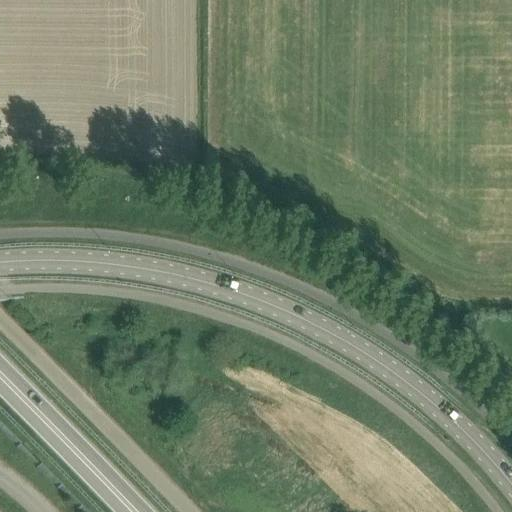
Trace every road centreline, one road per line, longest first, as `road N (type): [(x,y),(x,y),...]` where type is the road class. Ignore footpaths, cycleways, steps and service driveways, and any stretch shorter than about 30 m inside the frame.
road 1 (tertiary): [(511,488),(454,423),(351,346),(223,290),(121,264),(0,263)]
road 2 (track): [(0,318),(190,511)]
road 3 (primary): [(133,511),(0,375)]
